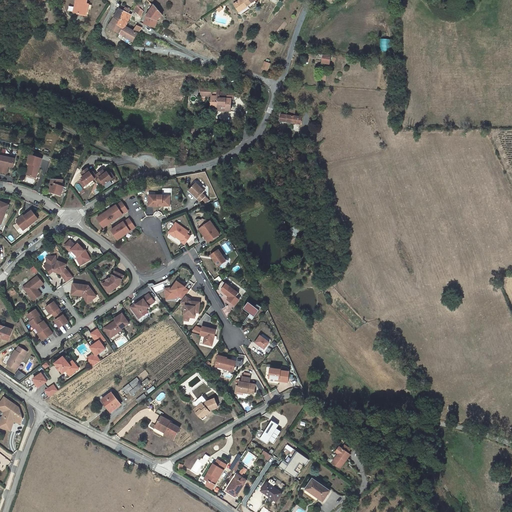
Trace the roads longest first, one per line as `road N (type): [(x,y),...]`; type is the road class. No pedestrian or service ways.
road 1 (residential): [(161,468),(290,396),(511,445)]
road 2 (unclassified): [(70,220),(129,182),(213,163),(244,146),(278,89)]
road 3 (residential): [(278,89),(155,34)]
road 4 (tertiary): [(41,408),(161,468)]
